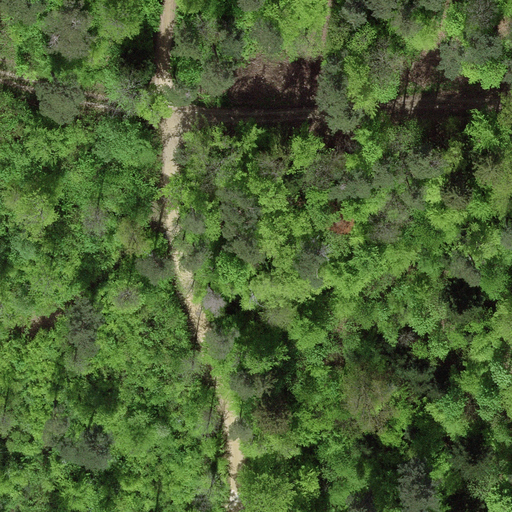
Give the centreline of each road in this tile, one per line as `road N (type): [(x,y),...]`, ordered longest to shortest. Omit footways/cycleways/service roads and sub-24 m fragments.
road 1 (track): [(241,511),(244,491),(171,202),(172,0)]
road 2 (track): [(0,71),(170,114),(410,97),(511,108)]
